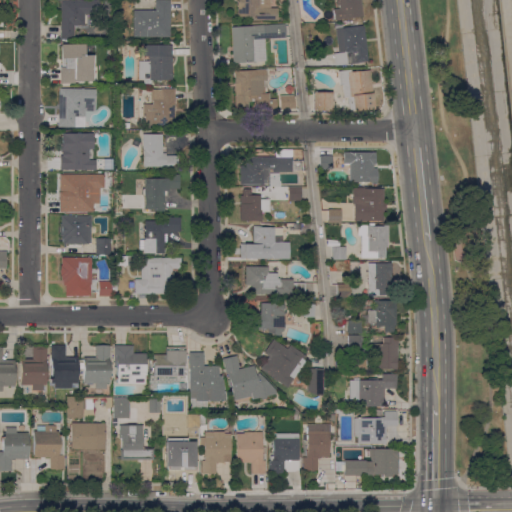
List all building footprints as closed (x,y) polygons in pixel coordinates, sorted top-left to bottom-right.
[(60,0),(84,0),(83,25),(74,25),(74,40),(60,40),(60,0)] [(133,10),(155,10),(155,0),(170,0),(170,37),(133,37),(133,18),(133,10)] [(237,0),(270,0),(270,8),(276,8),(277,20),(251,20),(251,17),(237,17),(237,0)] [(362,0),(363,5),(361,5),(362,16),(342,19),(334,20),(334,18),(333,19),(332,12),(333,12),(333,10),(339,9),(339,5),(337,5),(336,1),(338,1),(337,0),(362,0)] [(268,25),(284,24),(285,37),(264,39),(265,61),(233,63),(231,27),(269,25),(268,25)] [(335,29),(334,29),(334,25),(341,24),(342,28),(363,26),(367,62),(334,66),(333,54),(338,53),(335,29)] [(92,81),(74,81),(74,83),(60,84),(60,67),(60,45),(84,44),(84,56),(92,55),(92,81)] [(171,80),(138,80),(138,61),(148,62),(148,56),(143,56),(143,45),(172,45),(171,80)] [(234,71),(266,69),(266,81),(264,81),(264,93),(269,93),(269,99),(276,99),(276,109),(266,110),(266,109),(255,109),(255,98),(251,98),(251,102),(248,102),(248,110),(237,110),(237,108),(235,108),(234,71)] [(347,97),(343,98),(342,85),(339,85),(338,71),(350,70),(350,72),(355,72),(354,69),(358,69),(358,71),(369,70),(371,93),(372,93),(374,109),(353,111),(353,110),(348,110),(347,97)] [(289,85),(292,87),(293,91),(291,94),(287,94),(284,92),(283,89),(286,85),(289,85)] [(95,111),(84,111),(84,127),(58,127),(58,89),(95,89),(95,111)] [(174,125),(145,125),(145,116),(142,116),(142,104),(152,104),(152,100),(151,100),(151,90),(161,90),(161,89),(174,89),(174,125)] [(312,92),(331,92),(331,111),(312,111),(312,92)] [(280,110),(279,96),(293,95),(295,109),(280,110)] [(62,162),(62,158),(61,158),(61,154),(59,154),(59,142),(61,142),(61,133),(91,133),(90,162),(88,162),(88,163),(62,162)] [(162,153),(165,153),(165,156),(177,156),(177,171),(165,171),(165,167),(143,167),(143,148),(142,148),(142,134),(162,134),(162,153)] [(239,166),(246,166),(246,157),(274,157),(274,150),(292,150),(292,172),(272,172),(272,169),(268,169),(268,173),(269,173),(278,173),(278,180),(279,181),(279,182),(279,183),(279,184),(279,185),(279,186),(278,186),(268,186),(268,184),(263,184),(239,185),(239,166)] [(370,183),(370,182),(349,182),(349,164),(331,164),(331,169),(319,170),(319,156),(355,156),(369,156),(369,157),(372,157),(372,167),(376,167),(376,183),(370,183)] [(94,159),(109,159),(109,172),(95,172),(94,159)] [(59,182),(61,182),(61,176),(86,176),(86,175),(93,174),(93,185),(94,185),(94,197),(90,197),(90,202),(62,202),(62,197),(60,197),(60,194),(59,194),(59,182)] [(143,189),(144,179),(166,180),(166,190),(163,190),(162,211),(152,211),(152,209),(144,209),(144,198),(143,198),(143,197),(142,197),(142,195),(142,192),(142,189),(143,189)] [(288,201),(288,188),(300,188),(300,201),(288,201)] [(240,196),(242,196),(242,189),(250,189),(250,195),(260,195),(260,199),(269,199),(269,212),(261,212),(261,222),(255,222),(255,221),(246,221),(246,222),(242,222),(242,221),(239,221),(240,196)] [(353,220),(354,204),(351,204),(351,189),(382,189),(382,200),(383,200),(383,220),(360,220),(353,220)] [(95,201),(109,201),(109,213),(95,213),(95,201)] [(328,223),(328,209),(341,209),(340,223),(328,223)] [(91,216),(91,228),(90,228),(90,243),(88,243),(88,244),(62,244),(62,239),(60,239),(60,236),(59,236),(59,224),(60,224),(60,216),(91,216)] [(143,250),(139,250),(139,240),(145,240),(145,221),(167,221),(167,217),(180,217),(180,232),(167,232),(167,234),(166,234),(166,242),(164,242),(164,253),(143,253),(143,250)] [(366,225),(369,225),(369,226),(383,226),(387,226),(387,247),(385,247),(385,258),(376,258),(376,252),(367,252),(367,237),(366,237),(366,225)] [(253,226),(261,226),(261,227),(274,227),(274,243),(285,243),(285,259),(275,259),(275,258),(255,258),(255,259),(240,259),(240,244),(253,244),(253,226)] [(94,239),(109,238),(109,255),(95,255),(94,239)] [(345,260),(332,260),(331,247),(345,247),(345,260)] [(90,285),(88,285),(88,296),(64,296),(64,286),(62,286),(62,280),(60,280),(60,277),(59,277),(59,266),(61,266),(61,258),(90,258),(90,285)] [(180,258),(180,269),(171,269),(171,279),(178,279),(178,294),(134,294),(134,279),(142,279),(142,267),(143,267),(144,258),(180,258)] [(349,262),(358,262),(357,277),(349,277),(349,262)] [(367,263),(386,263),(390,263),(390,280),(400,280),(400,295),(367,295),(367,263)] [(267,267),(267,273),(277,273),(277,279),(279,279),(293,280),(292,283),(305,283),(305,293),(293,292),(292,295),(251,294),(251,285),(245,285),(245,266),(267,267)] [(110,282),(110,296),(98,296),(98,281),(110,282)] [(349,284),(349,298),(336,298),(336,284),(349,284)] [(376,300),(376,301),(395,301),(395,326),(393,326),(393,333),(384,332),(384,326),(375,326),(375,323),(368,323),(361,326),(361,334),(347,334),(347,321),(361,321),(361,310),(374,310),(374,300),(376,300)] [(267,329),(263,329),(254,329),(255,313),(260,313),(260,303),(284,304),(283,324),(284,324),(284,328),(283,328),(283,330),(282,330),(282,332),(280,332),(280,337),(267,333),(267,329)] [(300,304),(314,304),(314,317),(299,317),(300,304)] [(360,336),(360,349),(347,349),(347,336),(360,336)] [(397,338),(397,357),(397,370),(393,370),(393,369),(377,369),(377,353),(371,353),(372,344),(382,344),(382,338),(397,338)] [(287,349),(289,345),(305,356),(302,359),(305,361),(287,388),(278,381),(277,382),(272,379),(273,378),(260,369),(268,356),(263,353),(272,340),(287,349)] [(64,358),(77,357),(77,383),(71,383),(71,387),(51,387),(50,346),(64,345),(64,358)] [(132,345),(132,353),(145,354),(144,384),(116,384),(116,370),(115,370),(115,365),(113,365),(113,345),(132,345)] [(94,357),(94,346),(109,346),(109,358),(108,358),(108,383),(105,383),(105,388),(94,388),(94,383),(92,383),(92,384),(86,384),(86,383),(83,383),(83,368),(80,368),(80,363),(82,363),(82,357),(94,357)] [(13,360),(14,386),(2,386),(2,391),(0,391),(0,347),(2,347),(2,360),(13,360)] [(32,359),(32,347),(46,347),(46,360),(45,360),(45,361),(47,361),(47,363),(45,363),(46,385),(42,385),(42,390),(32,390),(32,385),(20,385),(20,359),(32,359)] [(185,347),(185,363),(183,363),(183,367),(182,367),(182,377),(153,376),(153,375),(152,374),(153,354),(165,355),(165,347),(185,347)] [(195,401),(195,400),(189,400),(189,369),(188,369),(188,353),(202,353),(202,366),(218,366),(218,370),(221,370),(221,373),(218,373),(218,380),(222,380),(225,401),(195,401)] [(222,359),(236,356),(239,369),(253,366),(255,376),(257,375),(257,373),(259,373),(275,390),(276,394),(252,399),(251,396),(234,400),(231,388),(229,388),(227,380),(229,380),(228,373),(225,374),(222,359)] [(307,369),(322,369),(322,396),(307,392),(307,369)] [(377,378),(377,380),(381,380),(381,374),(396,374),(396,388),(383,388),(382,407),(354,406),(355,399),(349,399),(349,380),(353,380),(353,378),(358,378),(358,380),(368,380),(368,378),(377,378)] [(82,410),(82,418),(66,418),(66,398),(93,398),(93,410),(82,410)] [(129,418),(113,418),(113,398),(129,398),(129,418)] [(147,398),(159,398),(159,414),(147,414),(147,398)] [(377,418),(377,417),(383,417),(383,411),(397,411),(397,426),(386,426),(386,436),(385,436),(385,444),(357,444),(357,436),(353,436),(353,418),(377,418)] [(105,423),(105,450),(70,449),(70,423),(105,423)] [(120,460),(120,438),(118,438),(118,425),(133,425),(133,424),(136,424),(136,423),(140,423),(140,425),(142,425),(142,448),(153,448),(153,460),(120,460)] [(329,424),(329,469),(301,469),(301,457),(305,457),(305,445),(307,445),(307,424),(329,424)] [(58,455),(64,455),(64,469),(49,469),(50,458),(33,457),(33,431),(36,431),(36,426),(44,426),(55,426),(55,431),(58,431),(58,455)] [(28,459),(11,459),(11,471),(0,471),(0,456),(2,456),(2,433),(5,433),(5,427),(16,427),(16,432),(27,432),(28,459)] [(223,432),(223,434),(230,434),(230,463),(215,463),(215,474),(201,474),(201,461),(204,461),(204,456),(203,456),(203,454),(202,454),(202,447),(199,447),(199,437),(204,437),(204,432),(223,432)] [(236,433),(243,433),(243,432),(261,432),(261,447),(265,447),(265,454),(262,454),(262,461),(265,461),(265,474),(250,474),(250,463),(236,463),(236,433)] [(297,433),(298,471),(270,472),(270,460),(273,460),(273,433),(297,433)] [(195,442),(195,453),(197,453),(197,471),(177,471),(177,464),(165,464),(165,441),(195,442)] [(364,449),(371,449),(371,447),(374,447),(374,448),(398,449),(397,475),(392,475),(392,477),(383,477),(384,475),(373,475),(373,476),(344,475),(344,471),(335,471),(335,462),(344,462),(344,460),(363,460),(364,449)]
